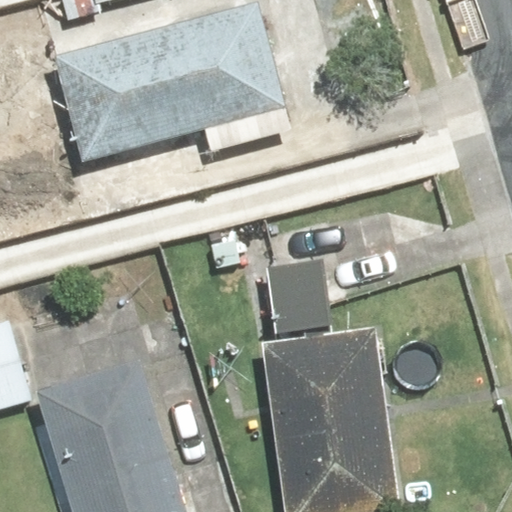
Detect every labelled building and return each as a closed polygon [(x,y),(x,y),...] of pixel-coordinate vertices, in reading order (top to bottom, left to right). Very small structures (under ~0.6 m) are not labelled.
[(0,0),(0,12),(0,14),(51,0),(0,0)] [(261,8),(57,62),(85,166),(289,113),(261,8)] [(11,327),(0,329),(0,414),(31,407),(11,327)] [(401,511),(377,334),(264,350),(286,511),(401,511)] [(187,511),(143,365),(38,397),(72,511),(187,511)]
